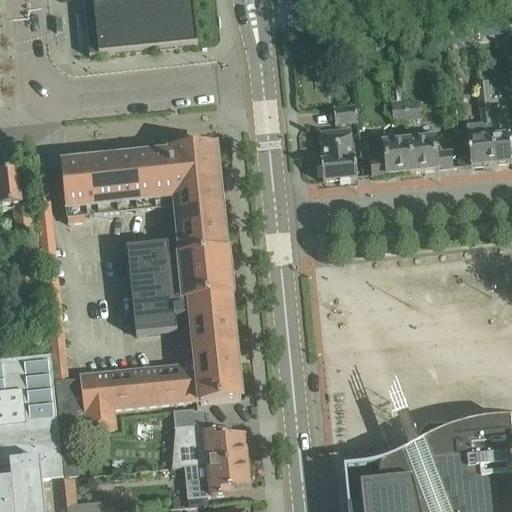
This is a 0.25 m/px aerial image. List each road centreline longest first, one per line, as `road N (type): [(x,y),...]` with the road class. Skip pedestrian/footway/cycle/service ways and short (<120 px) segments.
road 1 (secondary): [(304,511),(276,217)]
road 2 (residential): [(276,217),(511,192)]
road 3 (residential): [(44,97),(78,101),(262,82)]
road 4 (secondary): [(276,217),(262,82)]
